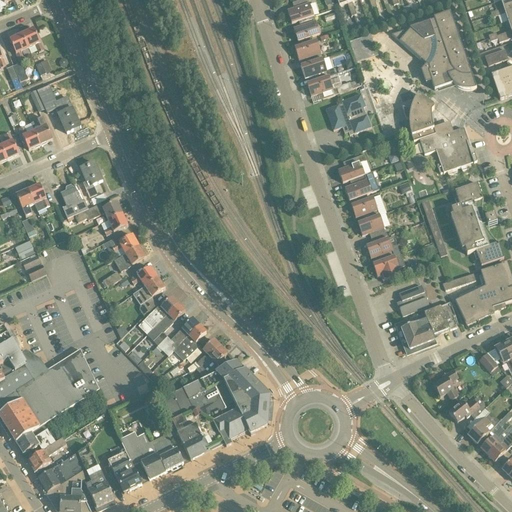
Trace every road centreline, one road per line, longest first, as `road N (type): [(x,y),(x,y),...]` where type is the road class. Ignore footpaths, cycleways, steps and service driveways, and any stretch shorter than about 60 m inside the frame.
road 1 (residential): [(394,380),(256,3)]
road 2 (tertiary): [(303,403),(178,265),(114,135)]
road 3 (residential): [(511,511),(394,380)]
road 4 (residential): [(145,511),(291,438)]
road 5 (tertiary): [(114,135),(58,3)]
road 6 (residential): [(394,380),(511,322)]
road 7 (residential): [(114,135),(0,185)]
